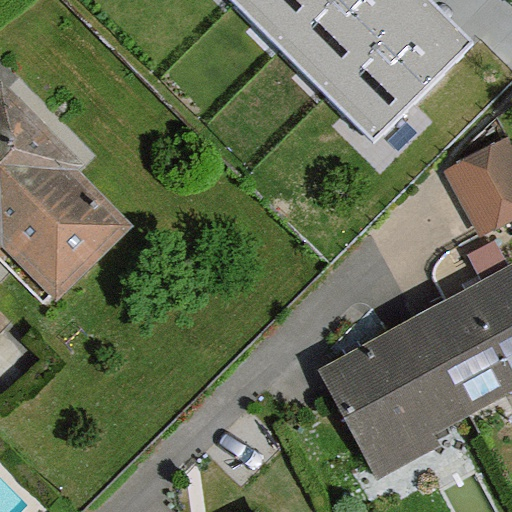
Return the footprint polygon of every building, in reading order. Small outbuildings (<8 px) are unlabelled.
[(332,0),(250,0),(264,14),(291,41),(332,0)] [(417,7),(410,0),(332,0),(291,41),(311,60),(337,87),(417,7)] [(465,55),(417,7),(337,87),(385,135),(465,55)] [(0,248),(58,306),(132,232),(78,178),(93,162),(13,83),(0,95),(0,248)] [(511,155),(456,186),(485,239),(511,224),(511,155)] [(511,284),(327,374),(375,472),(511,405),(511,284)] [(0,289),(0,339),(25,319),(0,289)]
